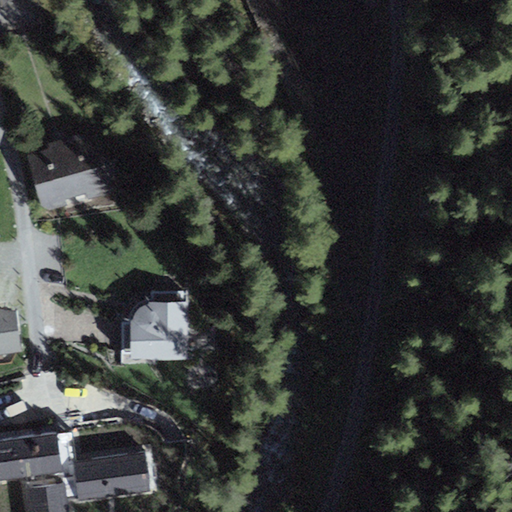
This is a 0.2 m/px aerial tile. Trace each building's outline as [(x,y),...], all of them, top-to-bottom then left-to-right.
[(48,149),(28,154),(42,206),(52,211),(112,193),(105,164),(87,132),(47,143),(48,149)] [(187,359),(187,302),(149,302),(140,306),(134,313),(131,320),(131,358),(187,359)] [(15,311),(0,308),(0,354),(23,351),(15,311)] [(0,480),(62,471),(56,432),(0,440),(0,480)] [(75,461),(80,501),(150,492),(145,452),(75,461)] [(68,511),(64,483),(26,488),(29,511),(68,511)]
